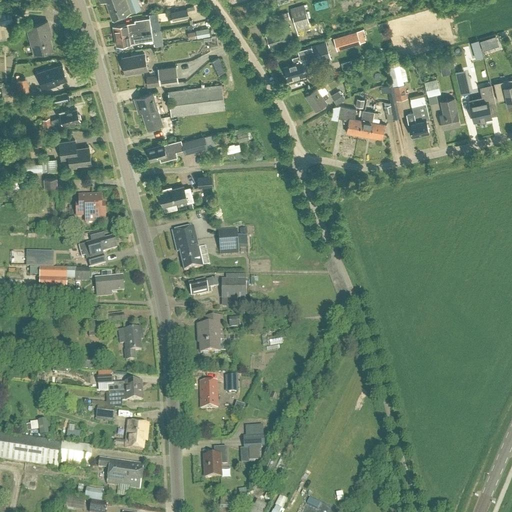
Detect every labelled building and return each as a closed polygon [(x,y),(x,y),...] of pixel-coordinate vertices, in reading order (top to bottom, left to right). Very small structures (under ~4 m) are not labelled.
[(131,12),(141,8),(137,0),(100,0),(101,2),(106,0),(113,18),(131,12)] [(192,12),(203,11),(202,3),(191,4),(192,12)] [(298,34),(302,33),(301,30),(310,27),(304,6),(304,4),(290,8),(298,34)] [(173,20),(189,16),(188,8),(171,12),(173,20)] [(280,21),(289,18),(288,11),(278,14),(280,21)] [(144,31),(151,30),(149,17),(134,20),(134,22),(114,25),(115,34),(132,32),(144,31)] [(34,54),(53,49),(47,28),(49,27),(47,20),(26,26),(34,54)] [(289,24),(265,31),(270,45),(272,44),(272,47),(288,41),(287,37),(293,35),(289,24)] [(208,28),(196,30),(197,37),(209,35),(208,28)] [(337,49),(365,41),(362,29),(334,37),(337,49)] [(132,32),(115,34),(117,44),(152,38),(151,30),(144,31),(132,32)] [(495,35),(480,40),(483,49),(498,44),(495,35)] [(478,39),(471,41),(476,58),(483,56),(478,39)] [(294,57),(296,62),(284,66),(288,79),(306,74),(304,68),(311,66),(310,63),(330,58),(326,42),(298,50),(299,55),(294,57)] [(147,69),(144,52),(131,55),(131,56),(122,58),(123,62),(122,62),(121,64),(121,67),(123,68),(124,68),(125,72),(134,70),(134,72),(147,69)] [(491,66),(506,60),(503,52),(488,58),(491,66)] [(212,60),(215,66),(221,63),(218,57),(212,60)] [(344,70),(355,66),(353,59),(341,62),(344,70)] [(440,65),(442,75),(451,73),(448,63),(440,65)] [(37,72),(43,89),(56,85),(56,84),(59,83),(59,82),(67,79),(62,64),(37,72)] [(148,85),(178,81),(176,65),(159,67),(159,74),(147,76),(148,85)] [(397,100),(408,97),(400,65),(389,67),(397,100)] [(464,68),(455,70),(460,94),(469,92),(464,68)] [(428,96),(441,93),(437,78),(425,81),(428,96)] [(511,78),(493,82),(497,102),(505,100),(507,111),(511,109),(511,78)] [(3,95),(8,95),(18,93),(16,82),(1,85),(3,95)] [(27,83),(18,84),(19,92),(28,91),(27,83)] [(396,103),(392,83),(383,86),(384,91),(388,90),(391,104),(396,103)] [(178,115),(212,110),(224,109),(225,109),(222,84),(168,91),(171,116),(178,115)] [(472,87),(474,93),(483,90),(481,84),(472,87)] [(322,95),(317,87),(305,95),(315,110),(326,102),(324,99),(328,96),(325,92),(322,95)] [(130,88),(121,90),(123,99),(132,97),(130,88)] [(345,98),(342,94),(341,95),(338,90),(330,95),(336,104),(345,98)] [(54,102),(70,99),(68,92),(52,96),(54,102)] [(162,123),(152,92),(134,98),(137,108),(140,107),(147,128),(162,123)] [(414,102),(428,98),(426,92),(412,95),(414,102)] [(442,128),(460,124),(454,97),(440,101),(443,114),(439,115),(442,128)] [(417,111),(407,114),(409,122),(408,122),(411,135),(416,134),(418,136),(423,135),(423,132),(429,131),(426,118),(429,118),(425,103),(416,105),(417,111)] [(474,121),(491,117),(488,104),(470,108),(474,121)] [(358,134),(360,119),(354,118),(356,108),(340,106),(338,117),(348,119),(346,132),(358,134)] [(78,113),(76,108),(70,110),(69,109),(59,111),(61,117),(50,120),(49,118),(43,119),(45,129),(80,120),(79,118),(81,118),(79,113),(78,113)] [(360,119),(358,134),(370,136),(372,121),(374,111),(362,109),(360,119)] [(372,121),(370,136),(382,138),(384,123),(376,122),(378,112),(374,111),(372,121)] [(185,153),(208,147),(204,135),(182,141),(185,153)] [(76,150),(75,141),(59,143),(61,161),(69,160),(70,169),(76,168),(76,166),(91,163),(89,148),(76,150)] [(161,161),(177,156),(173,141),(148,148),(151,160),(160,157),(161,161)] [(57,170),(56,159),(47,159),(48,171),(57,170)] [(23,172),(43,171),(42,162),(23,163),(23,172)] [(212,184),(212,174),(197,175),(198,185),(212,184)] [(45,190),(58,189),(57,177),(45,178),(45,190)] [(184,188),(183,185),(172,188),(171,186),(166,187),(167,190),(159,192),(163,206),(164,206),(165,209),(167,211),(175,208),(176,206),(176,203),(187,200),(188,202),(193,201),(190,187),(184,188)] [(101,206),(101,199),(79,199),(80,207),(76,207),(76,223),(85,223),(85,228),(100,228),(100,225),(106,224),(106,218),(104,218),(104,206),(101,206)] [(202,269),(193,229),(172,234),(177,255),(180,254),(184,273),(202,269)] [(246,238),(238,238),(237,231),(219,232),(221,257),(239,256),(238,248),(247,248),(246,238)] [(89,237),(91,245),(79,248),(82,259),(85,258),(86,261),(88,261),(90,269),(105,265),(102,254),(116,250),(113,239),(104,241),(102,234),(89,237)] [(201,247),(205,266),(213,265),(209,246),(201,247)] [(27,254),(26,269),(53,270),(53,255),(27,254)] [(89,284),(90,271),(76,271),(41,270),(40,290),(67,291),(67,281),(75,281),(75,283),(89,284)] [(112,297),(112,294),(124,293),(123,278),(96,281),(97,298),(112,297)] [(218,288),(216,281),(205,283),(205,282),(189,286),(190,289),(188,289),(189,295),(191,295),(192,298),(199,296),(199,298),(208,296),(208,295),(212,294),(211,290),(218,288)] [(245,282),(221,283),(221,302),(245,302),(245,282)] [(30,303),(30,291),(9,290),(9,302),(30,303)] [(108,325),(125,324),(124,315),(107,317),(108,325)] [(224,331),(222,331),(222,319),(206,320),(206,327),(197,328),(198,342),(200,342),(200,355),(219,354),(219,342),(224,341),(224,331)] [(140,352),(139,340),(141,339),(140,330),(119,333),(120,339),(119,339),(120,346),(125,345),(126,353),(124,354),(125,363),(135,362),(134,353),(140,352)] [(95,372),(96,361),(81,359),(80,370),(95,372)] [(226,394),(238,394),(238,377),(226,378),(226,394)] [(98,387),(112,386),(111,378),(97,379),(98,387)] [(216,383),(200,383),(201,410),(217,410),(216,383)] [(141,384),(124,385),(114,386),(114,388),(108,388),(109,394),(114,394),(120,394),(125,393),(125,394),(142,393),(141,384)] [(52,401),(63,403),(65,390),(54,388),(52,401)] [(122,403),(142,402),(142,393),(125,394),(125,393),(120,394),(114,394),(109,394),(109,410),(121,411),(122,403)] [(97,409),(96,419),(113,421),(114,411),(97,409)] [(35,431),(44,430),(42,421),(33,422),(35,431)] [(147,440),(148,426),(128,424),(125,450),(143,452),(144,440),(147,440)] [(0,460),(57,469),(58,466),(61,444),(0,434),(0,460)] [(260,450),(265,450),(264,437),(244,438),(244,451),(248,451),(249,464),(261,463),(260,450)] [(123,451),(124,442),(116,442),(115,450),(123,451)] [(205,480),(221,479),(220,467),(227,466),(226,449),(214,450),(214,458),(204,458),(205,480)] [(140,491),(143,470),(143,467),(110,462),(107,486),(140,491)] [(102,503),(103,492),(87,489),(85,501),(102,503)] [(242,505),(248,506),(250,496),(244,494),(242,505)] [(283,511),(287,501),(280,497),(275,507),(283,511)] [(107,511),(108,505),(92,503),(90,511),(107,511)]
